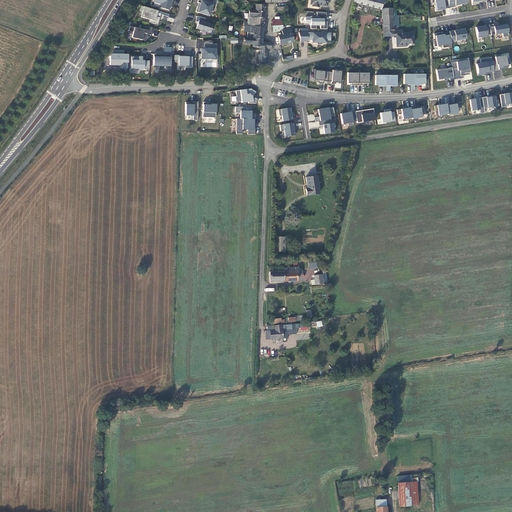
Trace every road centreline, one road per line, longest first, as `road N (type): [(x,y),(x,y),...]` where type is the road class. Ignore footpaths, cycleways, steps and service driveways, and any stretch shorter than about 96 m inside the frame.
road 1 (unclassified): [(511,115),(268,152)]
road 2 (unclassified): [(267,81),(82,90),(64,81)]
road 3 (residential): [(317,95),(406,96),(511,78)]
road 4 (unclassified): [(268,152),(264,288)]
road 5 (unclassified): [(350,0),(339,51),(280,69),(267,81)]
